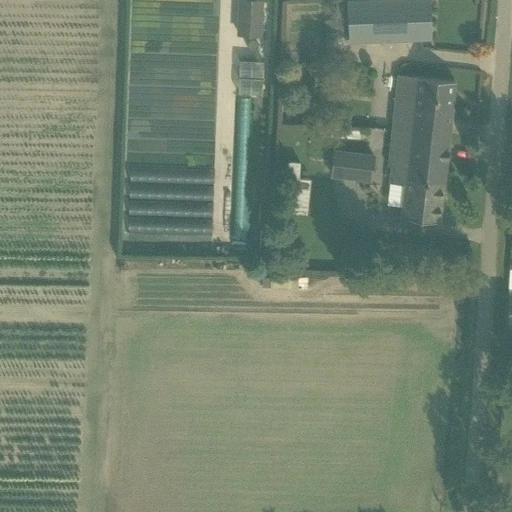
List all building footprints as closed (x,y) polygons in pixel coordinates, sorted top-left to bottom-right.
[(237,0),(236,36),(261,37),(262,0),(237,0)] [(347,28),(347,41),(429,38),(428,0),(341,0),(342,28),(347,28)] [(392,127),(449,134),(455,81),(398,74),(392,127)] [(399,217),(439,222),(449,134),(392,127),(388,165),(391,165),(389,182),(403,184),(399,217)] [(330,177),(372,182),(375,155),(333,150),(330,177)] [(305,212),(307,178),(296,177),(297,161),(281,160),(279,212),(305,212)] [(269,277),(269,289),(297,289),(297,277),(269,277)]
